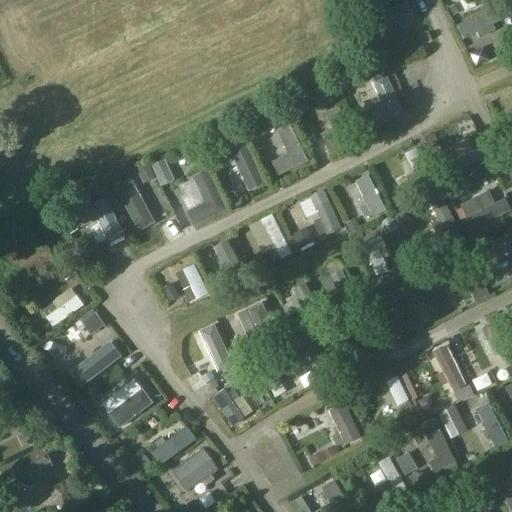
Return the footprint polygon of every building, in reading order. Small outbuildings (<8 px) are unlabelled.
[(501,5),(456,27),(463,40),(478,33),(479,36),(489,32),(487,28),(507,18),(501,5)] [(380,50),(419,34),(411,15),(372,31),(380,50)] [(374,127),(404,112),(386,75),(371,82),(383,106),(368,114),(374,127)] [(330,154),(354,143),(339,110),(327,116),(333,130),(321,135),(330,154)] [(279,175),(308,162),(290,123),(277,129),(288,155),(273,162),(279,175)] [(243,139),(228,146),(250,191),(264,184),(243,139)] [(454,149),(441,155),(449,174),(486,158),(482,147),(458,158),(454,149)] [(448,176),(451,186),(485,174),(482,164),(448,176)] [(194,227),(227,211),(208,170),(193,177),(204,203),(187,212),(194,227)] [(130,178),(113,187),(138,232),(154,224),(130,178)] [(335,233),(340,229),(323,192),(316,194),(310,198),(320,219),(313,222),(319,235),(326,232),(327,235),(335,233)] [(440,195),(428,201),(438,222),(431,225),(437,238),(441,236),(445,234),(451,246),(462,240),(440,195)] [(477,203),(462,210),(467,219),(463,220),(469,232),(510,212),(504,200),(481,211),(477,203)] [(281,259),(291,254),(272,216),(261,221),(275,249),(269,252),(274,262),(281,259)] [(0,263),(15,288),(58,262),(42,236),(0,261),(0,263)] [(116,239),(104,246),(113,261),(124,254),(116,239)] [(374,255),(363,260),(378,291),(388,286),(374,255)] [(348,262),(327,272),(342,305),(363,296),(348,262)] [(472,262),(459,268),(469,288),(461,293),(465,301),(473,298),(475,302),(488,296),(472,262)] [(511,264),(487,276),(493,289),(511,280),(511,264)] [(313,321),(322,316),(303,280),(294,285),(304,305),(299,308),(304,318),(309,315),(313,321)] [(53,328),(84,306),(77,296),(57,311),(51,303),(42,310),(47,317),(46,318),(53,328)] [(272,342),(282,337),(264,299),(253,304),(265,328),(259,331),(265,343),(271,340),(272,342)] [(495,338),(488,342),(493,352),(500,349),(506,360),(511,357),(511,341),(502,321),(490,327),(495,338)] [(211,378),(225,372),(209,335),(196,340),(211,378)] [(440,349),(434,353),(453,392),(459,390),(466,385),(447,347),(440,349)] [(109,354),(65,378),(74,394),(118,370),(109,354)] [(260,384),(273,410),(313,390),(303,370),(273,385),(270,379),(260,384)] [(0,371),(0,410),(16,403),(0,371)] [(117,414),(125,426),(162,397),(153,386),(127,406),(121,399),(112,406),(118,413),(117,414)] [(393,422),(406,419),(401,392),(387,395),(393,422)] [(345,445),(360,438),(344,405),(330,412),(340,433),(333,437),(338,447),(345,444),(345,445)] [(433,419),(420,425),(444,473),(456,467),(433,419)] [(493,463),(504,458),(491,423),(480,427),(493,463)] [(158,435),(143,448),(150,457),(166,445),(158,435)] [(0,470),(8,488),(53,466),(44,448),(0,469),(0,470)] [(203,449),(172,471),(187,492),(218,470),(203,449)] [(398,496),(407,491),(389,458),(379,464),(392,486),(385,490),(396,511),(400,511),(406,509),(398,496)] [(511,511),(511,478),(497,486),(510,511),(511,511)] [(352,511),(336,485),(325,492),(334,506),(327,510),(328,511),(352,511)] [(66,492),(54,500),(62,511),(72,511),(78,509),(66,492)] [(475,511),(470,499),(455,507),(457,511),(475,511)]
